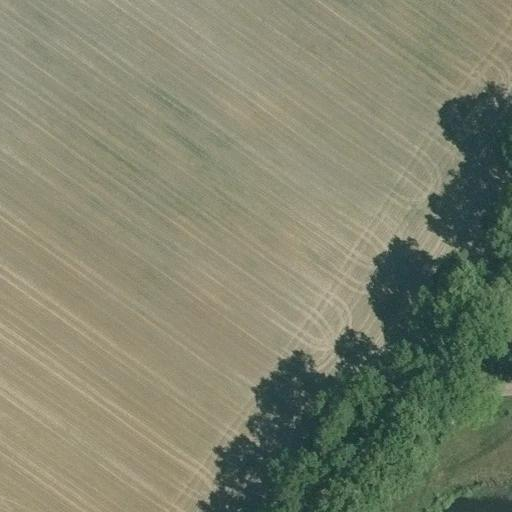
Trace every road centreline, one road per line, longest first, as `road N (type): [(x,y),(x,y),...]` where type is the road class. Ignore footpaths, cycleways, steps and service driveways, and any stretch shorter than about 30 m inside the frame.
road 1 (unclassified): [(411,402),(511,231)]
road 2 (unclassified): [(335,511),(411,402)]
